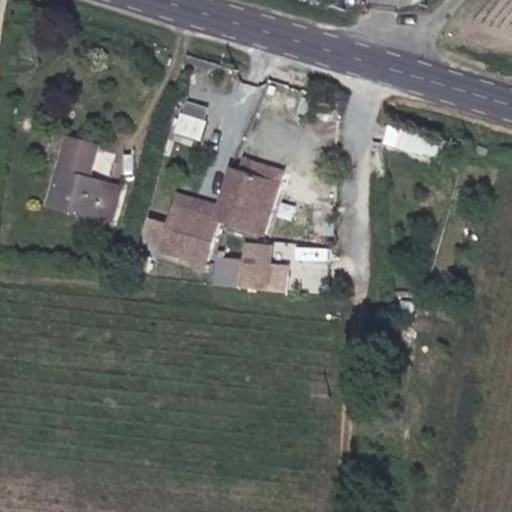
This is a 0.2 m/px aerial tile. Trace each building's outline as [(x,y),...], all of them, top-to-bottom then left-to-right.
[(36,208),(106,226),(116,192),(74,181),(82,151),(56,144),(36,208)] [(226,225),(275,238),(291,178),(243,165),(226,225)] [(194,271),(210,275),(224,225),(181,212),(169,256),(196,263),(194,271)] [(164,240),(169,220),(153,216),(148,236),(164,240)] [(218,285),(292,291),(294,263),(274,262),(275,243),(247,241),(246,256),(221,255),(218,285)] [(133,271),(145,274),(149,260),(138,257),(133,271)]
